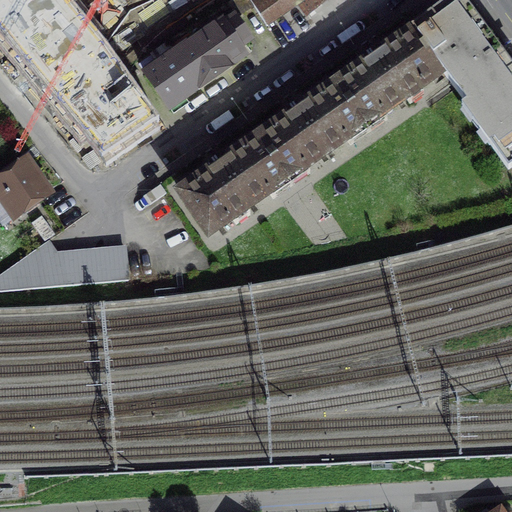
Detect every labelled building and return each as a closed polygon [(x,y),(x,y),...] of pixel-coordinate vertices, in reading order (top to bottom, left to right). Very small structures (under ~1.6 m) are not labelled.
[(300,2),(308,13),(326,0),(249,0),(267,26),(300,2)] [(511,68),(492,42),(462,0),(451,0),(413,29),(415,31),(443,72),(494,142),(490,145),(508,170),(511,168),(511,68)] [(188,44),(213,79),(245,55),(240,47),(251,40),(234,17),(223,24),(222,21),(188,44)] [(415,31),(375,58),(403,99),(443,72),(415,31)] [(213,79),(188,44),(145,74),(170,109),(213,79)] [(375,58),(336,85),(368,132),(386,120),(382,114),(403,99),(375,58)] [(336,85),(297,112),(326,153),(347,139),(350,144),(368,132),(336,85)] [(297,112),(259,139),(291,186),(309,173),(305,168),(326,153),(297,112)] [(269,193),(273,198),(291,186),(259,139),(220,165),(249,207),(269,193)] [(27,161),(0,180),(0,219),(2,223),(12,216),(13,218),(49,193),(27,161)] [(249,207),(220,165),(180,193),(209,235),(249,207)] [(0,290),(127,280),(126,250),(54,256),(46,243),(0,275),(0,290)]
